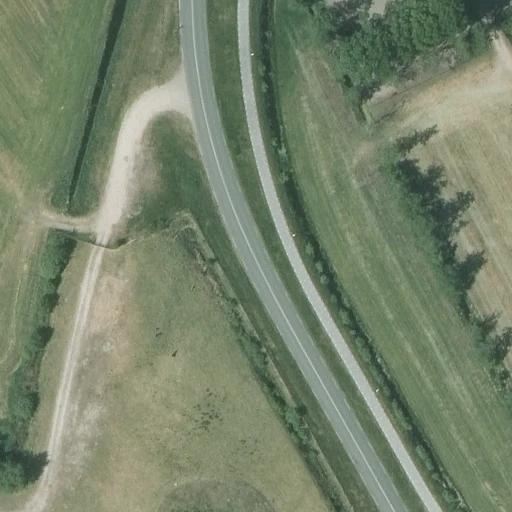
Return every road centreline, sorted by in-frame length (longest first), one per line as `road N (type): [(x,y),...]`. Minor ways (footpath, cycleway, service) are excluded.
road 1 (unclassified): [(394,511),(279,307),(227,195),(199,86),(192,0)]
road 2 (track): [(199,86),(147,103),(132,125),(43,493),(29,511)]
